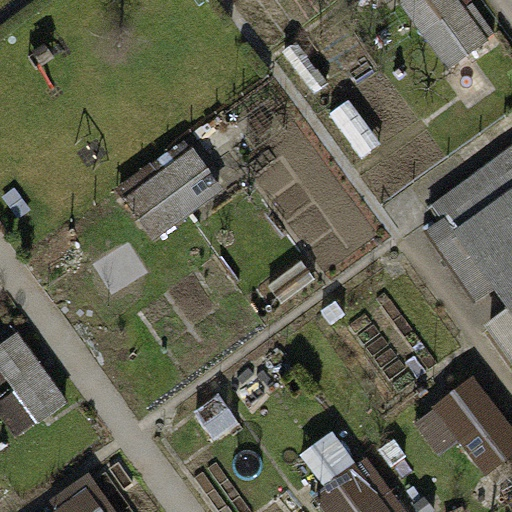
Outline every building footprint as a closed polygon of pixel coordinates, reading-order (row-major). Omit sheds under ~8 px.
[(408,0),(451,68),(494,41),(468,0),(408,0)] [(170,231),(229,187),(197,144),(138,188),(170,231)] [(484,328),(511,366),(511,146),(424,207),(436,223),(426,230),(478,302),(495,290),(508,309),(484,328)] [(28,328),(0,344),(0,354),(41,423),(74,403),(28,328)] [(429,410),(481,482),(511,459),(511,417),(480,374),(429,410)] [(402,511),(350,425),(302,454),(336,511),(402,511)] [(49,511),(117,511),(93,479),(49,511)]
